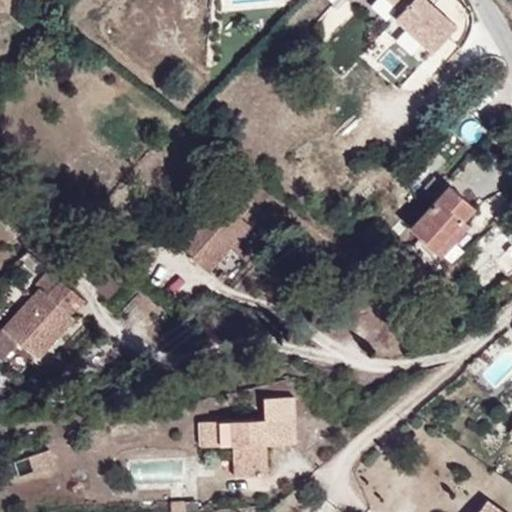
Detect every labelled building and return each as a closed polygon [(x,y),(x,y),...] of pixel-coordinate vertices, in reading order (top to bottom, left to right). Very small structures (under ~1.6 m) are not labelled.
[(370,0),(368,3),(384,17),(396,4),(401,8),(395,14),(406,24),(394,36),(410,50),(420,39),(432,49),(454,25),(426,0),(370,0)] [(464,219),(475,206),(451,184),(446,189),(434,177),(425,187),(437,198),(410,227),(434,250),(460,223),(465,228),(469,224),(464,219)] [(241,245),(259,221),(225,196),(187,243),(223,268),(241,245)] [(283,238),(259,221),(241,245),(265,262),(283,238)] [(511,226),(503,232),(500,229),(482,246),(506,273),(511,268),(511,226)] [(44,359),(78,312),(75,309),(64,303),(74,286),(42,266),(31,283),(36,287),(5,331),(9,333),(31,349),(44,359)] [(132,291),(119,279),(108,289),(122,303),(132,291)] [(75,309),(85,293),(74,286),(64,303),(75,309)] [(19,366),(31,349),(9,333),(0,345),(0,358),(4,361),(7,357),(19,366)] [(299,447),(297,395),(264,397),(265,417),(198,419),(199,450),(229,449),(229,445),(245,446),(246,477),(274,476),(273,448),(299,447)] [(246,477),(245,446),(229,445),(229,449),(230,457),(234,463),(233,477),(246,477)] [(388,504),(407,489),(378,450),(358,465),(388,504)] [(55,472),(50,451),(12,461),(17,481),(55,472)] [(463,511),(511,511),(511,506),(483,485),(463,511)] [(176,506),(176,489),(155,490),(155,507),(176,506)]
